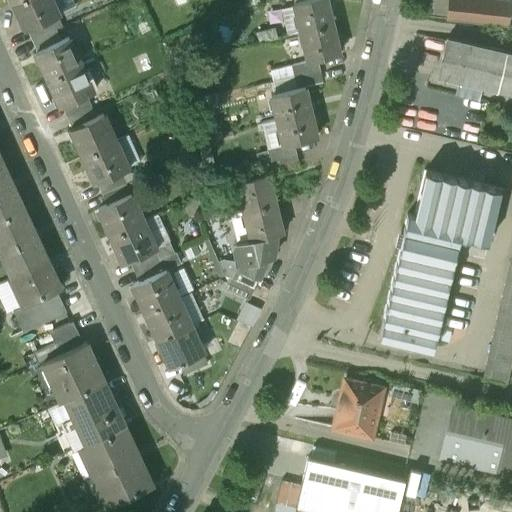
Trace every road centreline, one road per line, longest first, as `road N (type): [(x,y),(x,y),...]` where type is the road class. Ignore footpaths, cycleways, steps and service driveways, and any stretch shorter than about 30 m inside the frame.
road 1 (residential): [(390,0),(350,143),(211,446)]
road 2 (residential): [(0,65),(137,370),(174,420),(211,446)]
